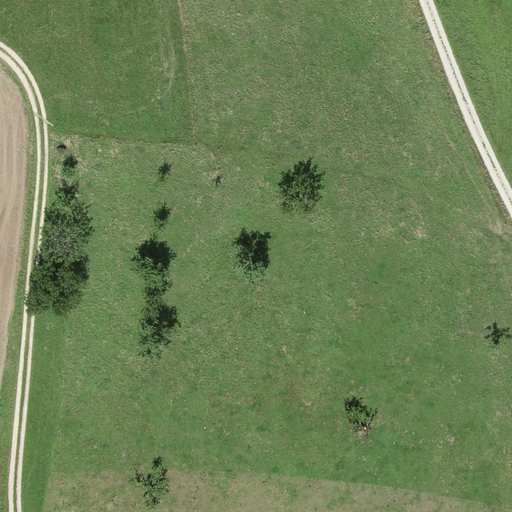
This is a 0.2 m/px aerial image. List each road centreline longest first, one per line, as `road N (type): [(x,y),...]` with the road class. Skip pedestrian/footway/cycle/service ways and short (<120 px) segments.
road 1 (track): [(0,49),(34,86),(39,158),(16,511)]
road 2 (track): [(511,212),(422,0)]
